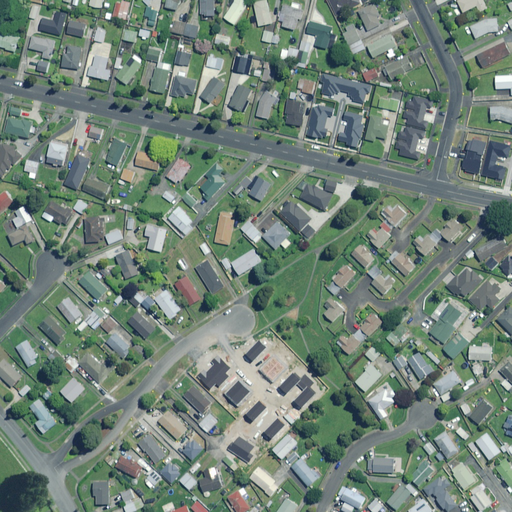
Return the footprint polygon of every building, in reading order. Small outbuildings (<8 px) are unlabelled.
[(103,0),(91,0),(90,6),(101,9),(103,0)] [(168,0),(166,8),(178,11),(180,6),(183,0),(168,0)] [(214,0),(201,0),(201,16),(215,16),(214,0)] [(248,0),(236,0),(236,1),(225,18),(235,25),(246,9),(248,0)] [(273,24),(267,0),(264,0),(254,2),(259,27),(273,24)] [(488,9),(483,0),(462,0),(458,2),(463,13),(477,6),(480,13),(488,9)] [(130,3),(122,1),(122,4),(116,3),(113,17),(126,20),(130,3)] [(293,3),(292,8),(284,6),(280,19),(285,20),(283,27),(296,30),(299,19),(301,20),(304,11),(299,10),(301,5),(293,3)] [(380,16),(375,4),(360,11),(368,31),(381,25),(378,17),(380,16)] [(39,6),(33,5),(30,18),(36,19),(39,6)] [(159,10),(147,7),(145,16),(150,18),(148,25),(154,26),(159,10)] [(67,14),(58,12),(55,21),(43,18),(40,30),(62,35),(67,14)] [(470,25),(467,14),(457,17),(461,28),(470,25)] [(488,19),(470,27),(476,39),(489,33),(498,32),(498,19),(488,19)] [(87,25),(71,21),(68,33),(84,37),(87,25)] [(199,27),(175,21),(172,32),(196,38),(199,27)] [(334,28),(311,22),(307,34),(318,36),(315,46),(328,49),(334,28)] [(366,49),(353,24),(342,30),(344,34),(355,55),(366,49)] [(106,31),(98,28),(95,40),(103,43),(106,31)] [(137,33),(124,30),(122,40),(135,42),(137,33)] [(151,32),(141,30),(140,36),(144,37),(144,39),(149,40),(151,32)] [(0,31),(0,46),(7,48),(6,50),(17,53),(21,38),(0,31)] [(273,33),(265,31),(262,41),(271,43),(273,33)] [(230,37),(221,35),(218,46),(228,48),(230,37)] [(397,47),(392,35),(368,46),(373,58),(397,47)] [(56,41),(32,37),(30,49),(44,52),(43,58),(52,60),(56,41)] [(283,50),(281,59),(300,63),(299,67),(307,68),(312,44),(301,42),(299,51),(289,49),(289,51),(283,50)] [(511,54),(505,42),(477,56),(483,68),(511,54)] [(82,48),(65,46),(63,68),(79,70),(82,48)] [(162,52),(149,49),(147,59),(159,62),(162,52)] [(191,54),(178,51),(175,64),(188,67),(191,54)] [(249,55),(237,52),(233,71),(250,75),(253,60),(248,59),(249,55)] [(393,80),(414,68),(406,53),(385,65),(381,67),(386,76),(389,74),(393,80)] [(145,61),(133,54),(117,77),(128,85),(145,61)] [(214,55),(209,54),(206,66),(221,70),(224,60),(214,57),(214,55)] [(109,59),(96,56),(93,67),(91,66),(88,76),(109,80),(111,71),(107,70),(109,59)] [(49,63),(39,61),(37,71),(47,73),(49,63)] [(170,72),(156,68),(150,90),(164,94),(170,72)] [(275,71),(265,69),(263,81),(273,83),(275,71)] [(379,77),(375,69),(366,73),(370,81),(379,77)] [(198,81),(176,76),(172,95),(179,97),(180,95),(186,97),(187,93),(194,95),(198,81)] [(511,76),(496,77),(496,89),(511,89),(511,93),(511,76)] [(226,85),(215,77),(201,96),(211,104),(216,96),(218,97),(226,85)] [(315,83),(300,80),(298,88),(303,89),(302,92),(312,94),(315,83)] [(355,84),(350,83),(345,103),(353,105),(356,93),(353,93),(355,84)] [(252,90),(240,84),(230,106),(244,113),(250,101),(247,100),(252,90)] [(343,89),(333,86),(330,97),(340,99),(343,89)] [(260,100),(256,116),(269,119),(272,106),(278,98),(266,92),(260,100)] [(400,101),(380,97),(378,108),(398,111),(400,101)] [(306,103),(288,101),(284,123),(302,126),(306,103)] [(331,109),(320,102),(316,109),(311,127),(323,130),(327,115),(331,109)] [(415,102),(414,106),(410,105),(405,117),(406,118),(399,134),(399,145),(413,146),(414,136),(419,123),(417,122),(422,110),(420,109),(422,105),(415,102)] [(22,110),(11,107),(10,115),(20,117),(22,110)] [(511,110),(503,107),(491,108),(492,120),(500,119),(511,123),(511,110)] [(359,137),(358,113),(345,114),(346,137),(359,137)] [(383,116),(371,114),(366,140),(375,142),(376,138),(387,140),(389,126),(381,124),(383,116)] [(32,123),(32,122),(22,120),(22,121),(10,118),(6,133),(29,139),(33,124),(32,123)] [(103,130),(92,127),(89,137),(100,140),(103,130)] [(128,145),(116,139),(106,161),(118,167),(128,145)] [(68,147),(52,143),(48,162),(64,166),(68,147)] [(503,149),(502,152),(503,152),(501,160),(509,162),(507,168),(511,169),(511,155),(509,155),(510,151),(507,150),(509,144),(504,143),(503,149)] [(16,148),(2,144),(0,154),(0,176),(4,178),(7,168),(10,169),(12,162),(15,165),(23,157),(16,150),(16,148)] [(493,150),(474,146),(472,157),(478,159),(475,169),(488,172),(493,150)] [(162,158),(140,152),(136,165),(159,171),(162,158)] [(90,161),(78,156),(65,185),(78,191),(90,161)] [(192,166),(180,158),(167,177),(177,184),(179,181),(181,182),(192,166)] [(39,163),(27,160),(25,171),(31,172),(30,178),(35,179),(39,163)] [(225,169),(218,163),(205,176),(209,180),(201,188),(212,198),(226,183),(219,176),(225,169)] [(135,173),(124,169),(121,179),(131,183),(135,173)] [(233,191),(237,195),(245,187),(246,189),(253,182),(248,176),(240,184),(240,185),(233,191)] [(99,183),(88,178),(83,189),(105,198),(110,186),(100,182),(99,183)] [(271,185),(259,179),(251,195),(263,201),(271,185)] [(338,183),(328,180),(325,190),(335,193),(338,183)] [(333,196),(309,184),(302,198),(326,210),(333,196)] [(175,198),(167,191),(163,196),(171,203),(175,198)] [(0,213),(14,203),(6,192),(0,195),(0,213)] [(199,201),(191,193),(184,200),(192,208),(199,201)] [(74,214),(53,200),(46,211),(67,225),(74,214)] [(88,205),(80,200),(75,209),(83,214),(88,205)] [(296,206),(291,202),(281,212),(310,240),(317,233),(308,225),(312,220),(297,205),(296,206)] [(133,207),(123,204),(122,210),(132,213),(133,207)] [(32,220),(26,206),(15,212),(18,218),(13,220),(18,229),(7,234),(13,246),(26,240),(28,245),(35,241),(26,223),(32,220)] [(381,226),(388,233),(407,215),(399,207),(394,211),(389,206),(379,216),(385,222),(381,226)] [(193,221),(180,207),(169,218),(186,235),(193,229),(189,225),(193,221)] [(236,215),(221,212),(215,243),(230,245),(236,215)] [(99,228),(99,218),(86,219),(87,243),(101,242),(100,239),(105,238),(104,228),(99,228)] [(441,234),(444,236),(450,242),(463,228),(454,220),(441,234)] [(260,233),(248,221),(241,229),(253,240),(260,233)] [(291,235),(277,222),(263,237),(276,250),(282,244),(286,249),(291,243),(287,239),(291,235)] [(167,230),(148,226),(146,236),(151,237),(148,249),(162,252),(167,230)] [(388,233),(381,226),(378,229),(376,227),(368,235),(372,239),(371,240),(379,249),(392,236),(388,233)] [(444,236),(441,234),(437,229),(430,237),(429,235),(424,241),(419,236),(413,244),(426,256),(444,236)] [(123,239),(120,230),(106,235),(109,245),(123,239)] [(508,247),(501,236),(475,251),(481,262),(508,247)] [(210,252),(205,243),(200,247),(205,255),(210,252)] [(375,259),(361,245),(352,254),(366,268),(375,259)] [(139,274),(129,250),(117,256),(127,280),(139,274)] [(262,262),(254,250),(232,263),(240,276),(262,262)] [(415,268),(398,250),(389,258),(406,276),(415,268)] [(485,268),(471,256),(450,280),(464,292),(485,268)] [(232,267),(227,258),(222,261),(227,270),(232,267)] [(498,264),(492,258),(485,265),(491,271),(498,264)] [(188,267),(183,259),(178,262),(183,270),(188,267)] [(224,288),(208,261),(197,267),(214,294),(224,288)] [(368,272),(375,280),(372,283),(384,295),(397,283),(389,275),(385,279),(381,275),(383,272),(376,264),(368,272)] [(356,275),(345,265),(325,286),(335,296),(356,275)] [(108,291),(89,272),(79,282),(83,285),(79,288),(86,294),(89,291),(98,300),(108,291)] [(201,299),(187,276),(176,283),(190,306),(201,299)] [(493,286),(488,281),(470,300),(482,310),(487,304),(492,309),(500,301),(496,296),(502,290),(495,284),(493,286)] [(182,312),(167,290),(155,299),(171,320),(182,312)] [(145,299),(138,293),(130,301),(137,308),(145,299)] [(124,299),(120,295),(114,301),(118,305),(124,299)] [(83,314),(68,297),(57,307),(72,323),(83,314)] [(333,322),(344,311),(346,309),(339,303),(338,304),(331,298),(325,305),(329,310),(325,314),(333,322)] [(469,313),(452,300),(439,317),(441,318),(430,332),(433,335),(430,339),(438,345),(441,341),(445,344),(469,313)] [(106,314),(99,307),(85,321),(95,330),(103,321),(101,319),(106,314)] [(511,308),(511,307),(498,320),(511,334),(511,336),(511,338),(511,339),(511,308)] [(156,330),(138,312),(128,322),(147,339),(156,330)] [(383,323),(374,315),(364,325),(349,340),(343,334),(336,342),(350,355),(368,336),(369,337),(383,323)] [(67,333),(50,316),(39,326),(51,338),(58,346),(65,339),(63,337),(67,333)] [(117,325),(110,317),(102,326),(109,333),(117,325)] [(130,347),(115,332),(106,342),(124,359),(131,352),(128,349),(130,347)] [(400,341),(392,333),(387,338),(395,346),(400,341)] [(454,359),(469,343),(459,333),(443,349),(454,359)] [(38,357),(28,341),(17,347),(29,368),(37,363),(35,359),(38,357)] [(269,363),(269,364),(281,357),(272,343),(260,350),(262,352),(253,357),(252,355),(241,361),(250,376),(261,370),(260,368),(269,363)] [(398,352),(392,345),(385,351),(392,358),(398,352)] [(380,354),(373,347),(366,355),(373,362),(380,354)] [(492,348),(470,347),(469,360),(491,361),(492,348)] [(429,351),(426,353),(437,365),(440,362),(429,351)] [(101,365),(88,353),(79,363),(101,384),(116,368),(107,359),(101,365)] [(421,380),(433,372),(420,353),(407,361),(421,380)] [(408,364),(402,356),(394,362),(399,370),(408,364)] [(451,361),(447,357),(440,364),(444,368),(451,361)] [(79,366),(71,358),(63,365),(71,373),(79,366)] [(23,377),(6,360),(0,365),(0,375),(12,388),(23,377)] [(383,375),(369,362),(363,368),(367,371),(356,382),(366,392),(383,375)] [(511,364),(510,362),(501,370),(511,382),(511,364)] [(229,386),(213,368),(202,377),(208,385),(209,385),(218,395),(229,386)] [(462,382),(454,371),(434,385),(441,395),(462,382)] [(307,404),(304,375),(290,377),(291,386),(289,386),(290,400),(293,400),(293,405),(307,404)] [(85,390),(74,378),(61,392),(73,403),(85,390)] [(511,387),(511,385),(506,380),(502,384),(508,391),(511,387)] [(245,391),(239,383),(228,393),(235,400),(245,391)] [(31,390),(27,385),(20,393),(24,397),(31,390)] [(214,405),(195,386),(185,397),(203,415),(214,405)] [(397,396),(393,390),(389,393),(386,390),(368,402),(381,421),(388,416),(384,410),(395,403),(392,399),(397,396)] [(58,424),(40,400),(31,407),(41,420),(37,424),(44,434),(58,424)] [(493,409),(484,401),(470,417),(480,425),(493,409)] [(282,409),(273,403),(270,408),(279,414),(282,409)] [(188,429),(169,411),(159,421),(178,440),(188,429)] [(218,422),(210,414),(200,425),(207,432),(218,422)] [(266,436),(261,423),(235,432),(239,445),(266,436)] [(470,436),(461,427),(457,432),(465,440),(470,436)] [(459,452),(446,432),(435,440),(448,459),(459,452)] [(487,433),(475,441),(490,461),(501,452),(499,448),(500,448),(501,447),(502,446),(502,445),(502,444),(501,443),(501,442),(500,442),(499,442),(498,442),(497,442),(497,443),(496,443),(496,444),(487,433)] [(148,434),(138,442),(156,464),(166,456),(148,434)] [(298,444),(288,435),(273,450),(283,459),(298,444)] [(184,446),(186,448),(184,451),(195,461),(205,450),(194,440),(191,443),(189,441),(184,446)] [(437,450),(430,442),(423,448),(430,456),(437,450)] [(478,450),(472,442),(468,445),(474,453),(478,450)] [(238,459),(230,452),(223,460),(236,472),(239,468),(234,464),(238,459)] [(299,457),(295,452),(287,459),(291,464),(299,457)] [(143,468),(122,456),(116,466),(137,478),(143,468)] [(395,459),(374,458),(374,461),(369,461),(368,470),(374,470),(374,472),(394,473),(395,459)] [(313,472),(302,459),(292,467),(303,480),(301,482),(303,485),(305,483),(309,487),(321,477),(315,469),(313,472)] [(431,464),(427,460),(410,478),(420,487),(435,471),(429,465),(431,464)] [(511,491),(511,468),(506,460),(496,467),(504,479),(500,482),(509,494),(511,491)] [(476,481),(463,463),(451,471),(465,490),(476,481)] [(174,465),(172,467),(169,464),(161,473),(172,484),(181,475),(178,472),(180,470),(174,465)] [(223,487),(215,466),(204,471),(207,478),(199,481),(206,498),(211,496),(209,492),(223,487)] [(161,478),(150,467),(143,475),(155,485),(161,478)] [(276,482),(259,468),(251,478),(272,496),(279,488),(274,484),(276,482)] [(197,482),(187,473),(180,481),(190,490),(197,482)] [(110,504),(109,482),(93,483),(93,495),(96,495),(96,505),(110,504)] [(419,492),(409,484),(406,489),(402,485),(387,502),(397,511),(412,493),(415,496),(419,492)] [(492,503),(479,486),(471,492),(474,496),(471,498),(481,511),(492,503)] [(366,498),(343,487),(339,495),(343,497),(342,500),(360,509),(366,498)] [(249,496),(243,488),(228,498),(237,511),(245,511),(251,509),(244,499),(249,496)] [(135,498),(131,489),(121,494),(125,502),(135,498)] [(157,500),(149,492),(143,498),(151,506),(157,500)] [(145,507),(141,499),(124,507),(126,511),(135,511),(145,507)] [(294,511),(298,506),(287,499),(278,511),(294,511)] [(432,511),(424,499),(418,503),(419,504),(409,510),(410,511),(432,511)] [(378,511),(383,507),(375,500),(368,507),(373,511),(378,511)] [(208,511),(198,501),(191,508),(195,511),(208,511)] [(351,511),(354,508),(344,503),(340,510),(344,511),(351,511)]
